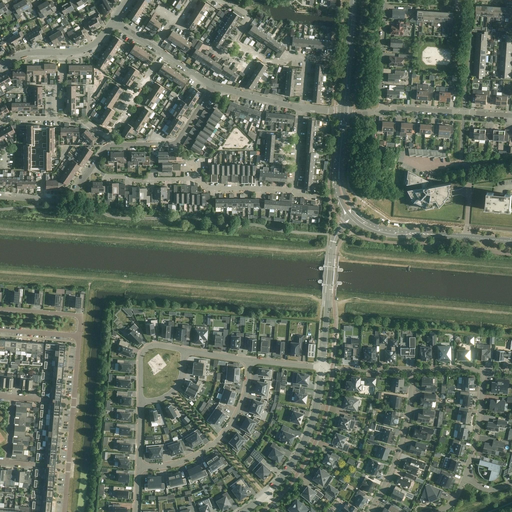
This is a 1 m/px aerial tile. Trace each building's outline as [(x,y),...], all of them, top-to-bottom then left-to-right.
[(24,0),(19,3),(24,11),(27,9),(29,13),(35,10),(31,3),(28,5),(25,0),(24,0)] [(75,0),(76,1),(74,3),(77,8),(84,4),(81,0),(75,0)] [(111,9),(109,4),(108,3),(106,0),(99,0),(100,1),(100,0),(102,4),(99,6),(99,7),(104,16),(110,12),(109,11),(111,9)] [(174,8),(175,7),(179,10),(182,5),(175,0),(170,0),(173,2),(171,5),(171,6),(174,8)] [(47,1),(43,4),(49,14),(54,12),(57,10),(52,2),(49,4),(47,1)] [(69,1),(64,4),(69,12),(77,8),(74,3),(71,4),(69,1)] [(202,1),(198,5),(206,10),(209,5),(202,1)] [(0,3),(0,9),(2,14),(6,12),(8,15),(13,12),(12,11),(9,6),(6,7),(3,2),(0,3)] [(21,14),(21,13),(24,11),(19,3),(14,6),(16,9),(15,10),(14,9),(12,11),(13,12),(17,20),(21,18),(19,15),(21,14)] [(138,3),(134,7),(142,12),(145,8),(138,3)] [(38,6),(39,9),(37,11),(42,19),(45,17),(49,14),(43,4),(38,6)] [(65,15),(69,12),(64,4),(59,7),(61,10),(59,11),(62,17),(60,18),(64,25),(68,23),(66,18),(65,15)] [(195,10),(203,15),(206,10),(198,5),(195,10)] [(134,7),(131,12),(139,17),(142,12),(134,7)] [(392,10),(392,18),(404,19),(404,11),(410,12),(411,7),(403,7),(403,11),(392,10)] [(195,10),(192,15),(200,20),(203,15),(195,10)] [(240,20),(241,18),(243,15),(234,10),(233,12),(231,14),(226,11),(224,13),(226,15),(237,21),(238,19),(240,20)] [(139,17),(131,12),(128,17),(136,22),(139,17)] [(90,17),(97,29),(96,29),(101,26),(98,20),(100,19),(97,13),(92,16),(94,18),(91,19),(90,17)] [(192,15),(189,20),(196,25),(200,20),(192,15)] [(227,21),(235,27),(236,25),(235,24),(237,21),(226,15),(225,17),(228,19),(227,21)] [(97,29),(90,17),(90,18),(91,20),(88,21),(87,19),(82,22),(86,27),(89,26),(92,32),(93,32),(92,31),(96,29),(97,29)] [(152,18),(147,25),(152,28),(157,21),(152,18)] [(193,30),(196,25),(189,20),(186,25),(188,26),(187,28),(191,30),(192,29),(193,30)] [(157,21),(152,28),(157,32),(162,24),(157,21)] [(222,22),(220,24),(231,30),(232,28),(234,29),(235,27),(227,21),(225,24),(222,22)] [(391,26),(391,34),(403,35),(403,27),(403,22),(396,22),(396,27),(391,26)] [(231,30),(220,24),(219,26),(222,28),(221,30),(229,36),(230,34),(229,33),(231,30)] [(55,34),(59,42),(65,38),(63,34),(65,33),(62,26),(57,29),(58,32),(55,34)] [(76,32),(81,41),(82,42),(81,41),(86,38),(83,33),(85,31),(82,26),(79,27),(79,26),(74,29),(76,32)] [(248,33),(253,36),(257,29),(253,26),(248,33)] [(37,29),(32,32),(37,41),(40,39),(41,40),(43,39),(40,34),(43,33),(40,27),(37,29)] [(214,33),(225,39),(226,37),(228,38),(229,36),(221,30),(219,29),(217,32),(216,31),(214,33)] [(262,32),(257,29),(253,36),(252,37),(250,40),(248,44),(249,44),(250,44),(254,38),(255,37),(257,39),(262,32)] [(256,46),(258,48),(266,35),(264,33),(265,30),(264,29),(262,32),(257,39),(256,41),(258,42),(256,45),(256,46)] [(21,31),(14,36),(19,44),(23,42),(21,39),(24,37),(21,31)] [(81,42),(82,42),(81,41),(76,32),(73,33),(72,31),(67,34),(71,40),(73,38),(77,44),(78,44),(77,43),(81,41),(81,42)] [(172,42),(177,35),(172,31),(167,39),(172,42)] [(476,41),(487,41),(487,35),(488,35),(488,34),(487,34),(487,32),(482,31),(482,34),(477,34),(477,38),(477,41),(476,41)] [(37,41),(32,32),(27,35),(27,34),(24,36),(28,42),(30,40),(33,45),(36,44),(35,42),(37,41)] [(59,42),(55,34),(52,36),(50,33),(45,36),(49,42),(52,41),(54,45),(59,42)] [(215,39),(219,42),(223,45),(224,43),(223,42),(225,39),(214,33),(213,35),(216,37),(215,39)] [(266,35),(258,48),(259,48),(261,48),(262,46),(263,48),(266,44),(266,45),(271,38),(273,35),(270,33),(268,36),(266,35)] [(177,35),(172,42),(177,45),(182,38),(177,35)] [(501,42),(511,43),(511,35),(502,35),(502,42),(501,42)] [(19,44),(14,36),(6,40),(10,45),(13,43),(15,47),(19,44)] [(112,42),(119,46),(123,42),(115,37),(112,42)] [(177,45),(182,48),(186,42),(187,41),(182,38),(177,45)] [(266,45),(271,48),(275,41),(271,38),(266,45)] [(219,42),(215,39),(213,42),(210,40),(207,39),(205,41),(209,44),(210,43),(219,49),(221,46),(222,47),(223,45),(219,42)] [(390,40),(390,46),(394,47),(394,49),(393,49),(393,52),(399,53),(399,49),(398,49),(398,47),(402,47),(402,41),(390,40)] [(187,41),(186,42),(182,48),(181,50),(186,53),(192,44),(187,41)] [(203,43),(200,41),(195,49),(196,50),(192,56),(196,59),(201,52),(198,51),(203,43)] [(273,49),(275,51),(280,44),(275,41),(271,48),(270,49),(268,52),(270,53),(272,50),(272,51),(273,49)] [(112,42),(109,46),(116,51),(119,46),(112,42)] [(275,51),(278,52),(275,56),(279,59),(286,48),(285,47),(280,44),(275,51)] [(135,55),(140,48),(135,45),(130,52),(135,55)] [(113,56),(116,51),(109,46),(106,51),(113,56)] [(140,48),(135,55),(140,59),(145,51),(140,48)] [(106,51),(102,56),(110,61),(113,56),(106,51)] [(140,59),(144,62),(149,54),(145,51),(140,59)] [(205,55),(201,52),(196,59),(201,62),(205,55)] [(154,58),(149,54),(144,62),(149,65),(154,58)] [(389,57),(389,66),(389,64),(393,65),(393,66),(403,66),(403,58),(408,58),(408,55),(399,54),(398,57),(389,57)] [(201,62),(205,65),(210,58),(205,55),(201,62)] [(102,56),(99,61),(107,65),(110,61),(102,56)] [(205,65),(210,68),(214,61),(210,58),(205,65)] [(107,65),(99,61),(96,65),(104,70),(107,65)] [(210,68),(214,71),(219,64),(214,61),(210,68)] [(256,67),(265,72),(266,70),(270,72),(271,70),(261,63),(259,66),(257,65),(256,67)] [(164,74),(169,67),(164,64),(159,71),(164,74)] [(223,67),(219,64),(214,71),(219,74),(220,73),(223,67)] [(220,73),(224,76),(229,69),(224,66),(223,67),(220,73)] [(132,67),(128,72),(136,77),(139,72),(132,67)] [(173,70),(169,67),(164,74),(169,78),(173,70)] [(224,76),(229,79),(236,68),(234,67),(232,71),(229,69),(224,76)] [(265,79),(265,78),(266,77),(263,75),(265,72),(256,67),(255,69),(256,70),(255,72),(265,79)] [(238,75),(235,73),(238,69),(236,68),(229,79),(234,82),(238,75)] [(173,70),(169,78),(173,81),(178,73),(173,70)] [(388,74),(388,82),(399,83),(399,76),(403,77),(404,71),(395,71),(395,75),(388,74)] [(128,72),(125,76),(133,81),(136,77),(128,72)] [(250,76),(259,81),(260,79),(264,81),(264,80),(267,81),(267,79),(265,78),(265,79),(255,72),(253,75),(252,74),(250,76)] [(178,73),(173,81),(178,84),(183,76),(178,73)] [(11,75),(8,76),(7,74),(2,77),(8,87),(10,86),(8,83),(11,81),(10,79),(12,78),(11,75)] [(133,81),(125,76),(122,81),(130,86),(133,81)] [(183,87),(184,85),(188,80),(183,76),(178,84),(183,87)] [(250,79),(249,81),(259,88),(260,86),(257,84),(259,81),(250,76),(249,78),(250,79)] [(259,88),(249,81),(247,84),(246,83),(244,85),(253,90),(254,88),(258,90),(259,88)] [(157,83),(154,88),(161,93),(164,88),(157,83)] [(113,89),(120,94),(123,90),(115,84),(114,84),(113,84),(112,85),(112,86),(111,86),(111,87),(112,88),(112,89),(113,89)] [(421,100),(422,85),(417,84),(417,86),(414,86),(414,87),(411,87),(411,92),(416,92),(416,100),(421,100)] [(422,85),(421,100),(427,100),(427,93),(433,93),(434,87),(428,87),(428,85),(422,85)] [(387,90),(387,98),(399,99),(399,92),(403,92),(404,87),(396,86),(395,90),(387,90)] [(445,87),(440,87),(437,86),(436,93),(439,94),(439,101),(444,102),(445,92),(445,87)] [(188,91),(191,93),(198,98),(201,93),(191,87),(188,91)] [(448,93),(445,92),(444,102),(450,102),(450,94),(453,94),(455,94),(455,88),(453,88),(453,87),(448,87),(448,93)] [(154,88),(150,93),(158,98),(161,93),(154,88)] [(113,89),(109,94),(117,99),(120,94),(113,89)] [(482,90),(476,90),(473,90),(473,96),(476,96),(475,104),(481,104),(482,90)] [(482,90),(481,104),(486,104),(487,97),(490,97),(490,91),(482,90)] [(502,105),(502,96),(497,96),(497,90),(494,90),(493,97),(497,97),(496,105),(502,105)] [(503,91),(502,96),(502,105),(507,106),(508,98),(511,98),(511,90),(508,90),(508,91),(503,91)] [(155,103),(158,98),(150,93),(147,98),(155,103)] [(195,103),(198,98),(191,93),(188,98),(195,103)] [(109,94),(106,99),(114,104),(117,99),(109,94)] [(151,107),(155,103),(147,98),(144,102),(151,107)] [(180,102),(178,105),(186,110),(189,106),(184,103),(185,103),(178,98),(177,100),(177,101),(180,102)] [(184,103),(189,106),(192,108),(195,103),(188,98),(185,103),(184,103)] [(111,109),(114,104),(106,99),(103,104),(108,107),(111,109)] [(233,111),(236,102),(234,101),(233,103),(230,101),(226,113),(229,114),(230,110),(233,111)] [(0,104),(0,108),(4,115),(9,112),(5,105),(2,107),(0,104)] [(175,110),(183,115),(186,110),(178,105),(175,110)] [(212,114),(220,119),(223,114),(208,105),(206,107),(213,112),(212,114)] [(243,106),(241,105),(236,119),(237,119),(239,118),(240,115),(240,114),(243,115),(246,105),(244,105),(243,106)] [(115,112),(111,109),(108,107),(105,111),(112,116),(115,112)] [(142,113),(149,118),(152,113),(145,108),(142,113)] [(251,109),(247,120),(249,121),(250,117),(253,118),(256,109),(254,108),(254,110),(251,109)] [(252,122),(255,123),(257,124),(256,127),(258,127),(261,116),(260,116),(261,112),(258,111),(259,110),(256,109),(253,118),(252,122)] [(172,115),(175,117),(180,120),(183,115),(175,110),(172,115)] [(105,111),(101,116),(109,121),(112,116),(105,111)] [(220,119),(212,114),(211,115),(204,111),(202,113),(217,123),(220,119)] [(142,113),(138,117),(146,122),(149,118),(142,113)] [(217,123),(202,113),(200,116),(207,121),(206,122),(207,123),(214,127),(217,123)] [(109,121),(101,116),(98,121),(106,126),(109,121)] [(146,122),(138,117),(135,122),(143,127),(146,122)] [(172,122),(179,127),(183,122),(180,120),(175,117),(174,119),(171,117),(169,119),(172,121),(172,122)] [(308,125),(316,126),(319,126),(320,121),(309,120),(309,117),(303,117),(303,121),(308,122),(308,125)] [(207,123),(206,124),(199,120),(198,122),(213,132),(215,128),(214,127),(207,123)] [(135,122),(132,127),(135,129),(140,132),(143,127),(135,122)] [(172,122),(169,126),(176,131),(179,127),(172,122)] [(213,132),(198,122),(196,125),(203,130),(202,131),(209,136),(210,137),(213,132)] [(381,131),(387,131),(388,122),(382,122),(379,122),(378,132),(381,132),(381,131)] [(393,122),(388,122),(387,131),(395,132),(396,123),(393,123),(393,122)] [(406,133),(406,123),(401,123),(398,123),(397,131),(400,132),(406,133)] [(406,123),(406,133),(406,135),(411,135),(412,130),(415,130),(415,124),(412,124),(406,123)] [(128,124),(124,129),(132,134),(135,129),(132,127),(128,124)] [(425,134),(425,125),(420,124),(420,125),(417,125),(416,131),(419,132),(419,133),(425,134)] [(16,128),(16,125),(11,125),(5,128),(10,135),(15,132),(13,128),(16,128)] [(46,127),(46,128),(40,128),(40,125),(26,125),(18,125),(18,128),(26,128),(26,131),(34,131),(34,130),(46,130),(46,131),(42,131),(42,134),(54,134),(54,131),(59,131),(59,127),(46,127)] [(431,125),(425,125),(425,134),(430,134),(430,133),(433,134),(434,126),(431,125)] [(438,138),(444,138),(444,126),(439,125),(439,126),(436,126),(435,132),(438,132),(438,138)] [(176,131),(169,126),(166,131),(173,136),(176,131)] [(450,126),(444,126),(444,138),(449,138),(449,134),(453,134),(453,127),(450,127),(450,126)] [(80,134),(82,131),(79,131),(79,127),(73,127),(73,135),(79,135),(79,134),(80,134)] [(5,128),(0,131),(4,138),(8,136),(10,140),(12,139),(10,135),(5,128)] [(206,140),(209,136),(202,131),(201,131),(200,132),(193,128),(191,130),(206,140)] [(85,131),(82,131),(80,134),(82,134),(81,135),(85,139),(91,133),(87,129),(85,131)] [(132,134),(124,129),(121,134),(129,139),(132,134)] [(479,139),(480,129),(475,129),(474,133),(470,132),(470,139),(474,139),(479,139)] [(480,129),(479,139),(485,140),(489,140),(490,134),(485,133),(486,130),(480,129)] [(203,144),(206,140),(191,130),(189,133),(196,138),(195,139),(196,140),(203,144)] [(490,134),(489,140),(493,140),(499,141),(499,130),(494,130),(494,134),(490,134)] [(499,130),(499,141),(504,141),(508,141),(509,135),(505,135),(505,131),(499,130)] [(95,138),(91,133),(85,139),(90,143),(90,145),(93,145),(93,140),(95,138)] [(26,143),(30,143),(30,145),(23,145),(23,152),(36,152),(36,149),(31,149),(31,146),(34,146),(34,143),(39,143),(39,141),(34,141),(34,137),(26,137),(26,143)] [(186,139),(201,149),(204,145),(203,144),(196,140),(195,141),(188,137),(186,139)] [(201,149),(186,139),(185,142),(192,147),(191,149),(199,154),(201,149)] [(85,147),(82,152),(90,157),(93,152),(91,150),(93,147),(92,147),(88,147),(87,148),(85,147)] [(86,162),(90,157),(82,152),(79,155),(79,154),(76,152),(75,154),(75,155),(75,154),(86,162)] [(114,161),(117,161),(117,152),(111,152),(111,159),(108,159),(108,165),(114,165),(114,161)] [(124,152),(117,152),(117,161),(121,161),(121,163),(127,163),(127,157),(124,157),(124,152)] [(138,162),(138,152),(132,152),(132,158),(128,158),(128,157),(128,165),(138,165),(138,162)] [(145,152),(138,152),(138,162),(143,162),(143,166),(150,166),(150,157),(149,157),(149,158),(145,158),(145,152)] [(73,157),(72,159),(81,165),(81,166),(83,167),(86,162),(75,154),(75,155),(73,158),(73,157)] [(176,157),(158,157),(158,163),(162,163),(162,167),(181,167),(180,164),(172,164),(172,162),(168,162),(168,160),(176,160),(176,157)] [(81,165),(72,159),(69,158),(68,159),(71,161),(72,161),(69,165),(77,170),(81,166),(81,165)] [(31,170),(31,169),(39,169),(39,172),(45,172),(45,170),(51,170),(51,164),(39,164),(39,166),(43,166),(43,168),(36,168),(31,168),(31,166),(36,166),(36,164),(23,164),(23,170),(31,170)] [(64,166),(62,168),(74,175),(77,170),(69,165),(67,169),(66,168),(64,166)] [(262,180),(265,180),(266,168),(264,167),(263,171),(260,171),(260,172),(256,172),(256,178),(259,179),(259,181),(262,181),(262,180)] [(74,175),(62,168),(61,169),(64,171),(65,171),(63,175),(71,180),(74,175)] [(428,181),(408,171),(407,171),(408,172),(407,179),(407,178),(408,179),(408,184),(406,184),(406,185),(406,184),(406,185),(421,182),(422,188),(407,191),(411,197),(412,196),(414,201),(413,202),(413,203),(413,202),(420,205),(420,204),(425,206),(425,208),(432,207),(432,206),(432,205),(437,204),(438,206),(443,200),(442,200),(445,196),(447,197),(447,196),(448,189),(446,189),(447,184),(449,184),(449,183),(434,186),(431,186),(431,185),(426,183),(427,181),(428,181)] [(71,180),(63,175),(59,180),(61,181),(60,182),(62,186),(65,184),(67,185),(71,180)] [(62,186),(60,182),(58,183),(58,181),(52,181),(52,190),(58,190),(58,188),(62,186)] [(89,192),(98,192),(98,182),(93,182),(93,186),(89,186),(89,192)] [(102,182),(98,182),(98,192),(107,192),(107,186),(102,186),(102,182)] [(119,184),(119,183),(112,183),(112,191),(108,191),(108,199),(112,199),(112,194),(118,194),(119,194),(119,184)] [(119,194),(118,194),(118,195),(125,195),(125,198),(126,198),(126,199),(128,200),(129,200),(129,192),(125,192),(125,184),(119,184),(119,194)] [(140,188),(140,187),(133,187),(133,195),(129,195),(129,202),(135,202),(135,198),(139,198),(140,198),(140,188)] [(161,187),(161,188),(161,198),(167,198),(167,200),(172,200),(172,190),(167,190),(167,187),(161,187)] [(140,198),(139,198),(139,199),(144,199),(144,203),(150,203),(150,196),(146,196),(146,188),(140,188),(140,198)] [(161,200),(161,198),(161,188),(155,188),(155,196),(152,196),(152,194),(152,203),(157,203),(157,200),(161,200)] [(510,211),(511,197),(511,195),(505,194),(505,196),(494,195),(494,193),(487,193),(486,207),(485,206),(485,210),(489,210),(489,209),(510,211)] [(202,196),(200,196),(200,204),(199,204),(199,205),(205,205),(205,203),(210,203),(210,197),(208,197),(208,194),(202,194),(202,196)] [(11,296),(8,301),(10,301),(10,303),(22,304),(23,289),(19,288),(18,292),(15,292),(15,295),(11,295),(11,296)] [(31,297),(28,303),(31,303),(31,304),(42,305),(44,290),(39,290),(39,294),(36,294),(35,297),(31,296),(31,297)] [(69,306),(72,307),(72,308),(83,309),(84,294),(80,294),(80,298),(77,297),(76,300),(72,300),(72,301),(69,306)] [(56,299),(52,298),(52,299),(49,305),(51,305),(51,306),(63,307),(64,296),(56,296),(56,299)] [(151,323),(145,324),(146,334),(146,335),(155,334),(154,334),(154,326),(158,326),(157,320),(151,320),(151,323)] [(168,325),(163,325),(162,337),(165,337),(164,338),(168,338),(168,337),(169,337),(170,331),(173,331),(174,322),(169,322),(168,325)] [(141,340),(142,340),(135,332),(139,328),(134,324),(129,329),(131,332),(128,335),(137,344),(138,344),(139,344),(142,341),(141,340)] [(185,341),(185,338),(190,338),(191,326),(184,325),(184,327),(183,329),(177,328),(176,339),(181,340),(185,341)] [(196,343),(196,344),(200,344),(200,343),(202,343),(202,339),(206,339),(207,330),(196,329),(195,343),(196,343)] [(223,329),(223,332),(217,331),(217,335),(213,335),(212,341),(215,341),(214,346),(222,346),(223,339),(228,339),(228,330),(223,329)] [(237,349),(238,349),(239,345),(240,345),(240,341),(243,342),(243,334),(237,333),(236,336),(232,336),(231,347),(232,347),(232,348),(233,348),(233,349),(237,350),(237,349)] [(430,336),(426,336),(427,342),(430,342),(430,345),(435,345),(435,333),(430,333),(430,336)] [(256,339),(250,339),(251,335),(245,334),(244,345),(248,345),(248,350),(255,351),(256,339)] [(265,337),(265,341),(261,341),(260,352),(268,353),(268,349),(272,349),(273,338),(265,337)] [(415,337),(409,337),(409,348),(400,348),(400,355),(409,355),(409,357),(414,357),(414,348),(415,348),(415,337)] [(290,355),(291,355),(292,356),(293,356),(294,356),(298,356),(299,347),(302,348),(303,340),(296,339),(296,343),(291,342),(290,355)] [(308,343),(307,356),(314,357),(315,344),(315,340),(309,339),(308,343)] [(345,344),(344,359),(352,360),(352,356),(359,357),(359,348),(353,348),(353,345),(359,345),(359,340),(351,339),(351,344),(345,344)] [(132,349),(127,347),(129,343),(120,340),(119,345),(121,346),(119,352),(131,357),(132,352),(131,352),(132,349)] [(385,351),(385,361),(395,361),(395,351),(395,346),(397,347),(397,340),(391,340),(390,346),(391,346),(391,351),(385,351)] [(277,341),(277,347),(276,346),(276,352),(276,353),(283,354),(283,353),(286,353),(287,344),(284,344),(284,342),(277,341)] [(478,360),(485,360),(486,360),(486,357),(490,358),(491,345),(483,345),(483,348),(477,348),(477,353),(478,353),(478,360)] [(450,360),(449,348),(449,346),(438,346),(438,360),(450,360)] [(423,360),(429,360),(428,357),(431,357),(430,349),(428,349),(428,347),(420,347),(421,351),(419,351),(419,355),(421,355),(421,360),(423,360)] [(363,353),(364,353),(364,360),(367,360),(367,361),(375,361),(375,348),(368,348),(363,348),(363,353)] [(458,350),(458,355),(457,355),(457,359),(458,359),(470,359),(470,350),(465,350),(465,348),(459,348),(459,350),(458,350)] [(511,352),(496,350),(496,351),(497,351),(496,360),(495,360),(504,361),(503,361),(504,357),(507,357),(507,358),(506,358),(511,359),(511,358),(510,358),(511,352)] [(129,369),(130,369),(131,364),(123,364),(123,360),(117,360),(117,363),(118,364),(118,371),(129,372),(129,369)] [(198,363),(193,362),(193,368),(205,370),(206,360),(200,360),(200,363),(198,363)] [(227,364),(226,373),(239,374),(239,368),(233,367),(233,364),(227,364)] [(205,370),(193,368),(192,374),(199,375),(198,378),(204,379),(205,370)] [(270,379),(272,370),(259,368),(259,369),(258,369),(257,373),(258,373),(258,375),(265,375),(264,378),(270,379)] [(239,374),(226,373),(226,380),(225,380),(225,383),(232,384),(232,380),(238,381),(239,380),(240,381),(240,376),(239,376),(239,374)] [(7,376),(6,387),(9,387),(9,388),(12,388),(13,380),(16,381),(16,375),(10,374),(10,376),(7,376)] [(26,378),(25,389),(28,389),(29,390),(31,390),(31,389),(32,382),(37,382),(38,375),(32,374),(32,376),(30,376),(30,378),(26,378)] [(300,387),(300,383),(308,384),(308,381),(309,381),(309,379),(309,375),(305,375),(305,374),(303,374),(298,374),(297,380),(293,380),(292,385),(296,385),(295,386),(300,387)] [(25,389),(26,378),(23,378),(23,375),(18,375),(17,381),(20,381),(20,388),(20,389),(22,389),(23,388),(25,389)] [(130,383),(130,380),(125,380),(125,376),(117,376),(116,381),(119,381),(118,387),(131,388),(131,383),(130,383)] [(345,386),(345,389),(346,389),(346,390),(359,391),(360,383),(365,384),(365,385),(375,386),(376,379),(365,378),(365,381),(360,381),(360,378),(352,377),(351,382),(347,381),(346,386),(345,386)] [(399,386),(403,386),(403,379),(400,379),(400,378),(396,377),(395,379),(393,379),(392,385),(391,385),(391,391),(399,392),(399,386)] [(432,383),(432,379),(427,378),(427,377),(423,377),(423,378),(422,378),(421,386),(425,387),(425,391),(435,392),(435,383),(432,383)] [(470,385),(473,385),(474,378),(462,377),(461,390),(469,390),(469,387),(470,387),(470,385)] [(507,394),(508,386),(509,386),(509,380),(496,379),(496,383),(493,382),(492,392),(507,394)] [(257,381),(256,388),(269,390),(271,381),(265,380),(264,383),(257,381)] [(190,381),(187,387),(199,393),(203,384),(197,381),(196,384),(190,381)] [(224,388),(222,394),(234,398),(236,392),(230,390),(231,387),(224,385),(223,388),(224,388)] [(198,393),(199,393),(187,387),(184,392),(190,395),(189,398),(194,401),(196,398),(195,397),(197,392),(198,393)] [(267,399),(269,390),(256,388),(255,394),(262,395),(261,398),(267,399)] [(300,404),(300,402),(305,403),(306,395),(302,394),(302,393),(299,393),(300,389),(293,388),(292,395),(295,395),(294,401),(295,401),(295,403),(300,404)] [(127,392),(117,391),(117,396),(122,397),(121,404),(130,405),(130,404),(131,404),(132,400),(131,400),(131,397),(127,397),(127,392)] [(463,399),(462,405),(471,406),(472,396),(469,396),(469,392),(460,391),(460,398),(463,399)] [(60,404),(61,404),(60,404),(61,401),(61,399),(61,394),(50,393),(49,398),(55,399),(54,401),(54,404),(49,403),(48,409),(50,409),(60,410),(60,404)] [(234,398),(222,394),(219,403),(224,405),(225,402),(232,405),(232,404),(233,404),(234,401),(233,400),(234,398)] [(435,395),(428,394),(424,394),(424,398),(421,397),(419,405),(431,407),(435,407),(436,402),(434,402),(435,395)] [(390,407),(400,408),(401,403),(400,403),(400,401),(401,401),(401,397),(391,396),(390,407)] [(345,405),(344,405),(343,409),(350,410),(350,409),(356,410),(357,407),(356,407),(358,399),(353,398),(354,397),(349,397),(349,398),(345,397),(344,403),(346,404),(345,405)] [(254,400),(251,405),(262,409),(262,410),(263,410),(267,401),(261,399),(260,402),(254,400)] [(495,401),(491,400),(491,405),(490,405),(489,408),(490,408),(490,410),(500,411),(500,412),(501,413),(502,413),(504,413),(505,402),(499,401),(499,400),(495,400),(495,401)] [(17,406),(16,411),(27,412),(26,412),(26,408),(31,408),(32,403),(21,402),(21,407),(17,406)] [(174,411),(173,409),(170,404),(165,408),(171,419),(177,416),(178,417),(181,416),(177,409),(174,411)] [(218,405),(212,413),(222,420),(226,415),(221,411),(223,409),(218,405)] [(262,409),(251,405),(251,407),(250,406),(249,410),(250,410),(249,411),(255,414),(254,416),(260,419),(261,415),(260,415),(262,410),(262,409)] [(460,421),(469,423),(471,412),(468,412),(468,409),(459,407),(458,414),(461,415),(460,421)] [(293,414),(290,421),(300,424),(303,414),(297,413),(298,410),(292,408),(290,413),(293,414)] [(130,416),(130,413),(125,413),(125,409),(117,409),(117,413),(119,413),(118,419),(130,420),(131,416),(130,416)] [(161,423),(160,416),(157,416),(157,414),(156,410),(150,411),(151,423),(158,423),(161,423)] [(389,424),(395,426),(396,423),(397,423),(398,419),(397,419),(398,416),(395,415),(395,412),(386,410),(385,414),(387,414),(386,418),(384,418),(383,424),(388,425),(389,424)] [(434,412),(427,411),(423,410),(423,413),(418,413),(418,414),(417,413),(417,417),(418,417),(417,421),(428,422),(429,417),(433,418),(434,412)] [(27,417),(27,412),(16,411),(16,417),(20,417),(19,421),(31,422),(32,417),(27,417)] [(222,420),(212,413),(206,421),(211,424),(213,422),(219,426),(222,420)] [(355,418),(349,416),(348,419),(341,417),(338,426),(343,428),(343,429),(347,430),(348,427),(353,429),(355,421),(354,421),(355,418)] [(247,417),(244,422),(253,427),(256,422),(258,423),(259,420),(254,417),(252,420),(247,417)] [(506,428),(507,421),(498,420),(498,423),(488,422),(488,424),(487,424),(487,427),(488,428),(487,430),(491,430),(491,431),(495,432),(495,431),(498,431),(499,427),(506,428)] [(31,422),(19,421),(19,426),(15,425),(14,430),(26,431),(26,427),(30,427),(30,422),(31,422)] [(253,427),(244,422),(240,428),(246,431),(245,434),(250,437),(252,434),(249,433),(253,427)] [(119,434),(125,435),(125,436),(129,436),(129,435),(130,435),(131,431),(130,430),(130,428),(127,428),(127,425),(117,424),(117,427),(120,428),(119,434)] [(376,424),(375,430),(384,432),(381,440),(391,443),(392,439),(393,439),(394,436),(393,436),(394,432),(385,429),(386,426),(376,424)] [(458,431),(457,438),(466,439),(468,429),(465,428),(465,425),(458,424),(457,430),(458,431)] [(290,428),(284,425),(281,432),(283,433),(280,440),(286,442),(286,443),(287,443),(291,444),(293,439),(294,436),(288,433),(290,428)] [(433,429),(426,427),(420,426),(419,430),(415,429),(413,437),(425,440),(426,435),(430,435),(430,434),(432,434),(433,429)] [(190,434),(197,444),(198,444),(198,445),(202,442),(201,442),(202,441),(199,435),(201,434),(198,429),(190,434)] [(25,436),(26,431),(14,430),(14,435),(18,436),(18,440),(30,441),(30,436),(25,436)] [(233,437),(241,444),(245,439),(247,441),(249,438),(244,434),(242,437),(237,433),(233,437)] [(334,437),(332,443),(340,446),(338,449),(347,452),(349,446),(343,443),(346,437),(336,433),(335,436),(334,437)] [(197,444),(190,434),(182,438),(185,444),(188,442),(191,448),(197,444)] [(241,444),(233,437),(229,442),(234,446),(232,449),(237,453),(239,450),(237,449),(241,444)] [(173,441),(177,454),(183,452),(181,445),(184,444),(182,439),(173,441)] [(459,441),(454,439),(452,445),(456,446),(454,454),(462,456),(465,445),(459,444),(459,441)] [(30,441),(18,440),(17,445),(13,444),(13,449),(24,450),(23,450),(23,446),(28,446),(29,441),(30,441)] [(118,444),(117,450),(130,451),(130,448),(131,448),(131,444),(123,444),(124,440),(117,440),(116,443),(118,444)] [(177,454),(173,441),(165,444),(166,450),(169,449),(171,455),(172,455),(172,456),(176,455),(176,454),(177,454)] [(485,443),(483,452),(495,454),(496,450),(503,451),(504,443),(494,441),(493,445),(485,443)] [(426,445),(419,443),(416,442),(415,446),(411,445),(409,452),(419,455),(421,450),(425,451),(426,445)] [(272,451),(269,456),(275,460),(276,461),(277,461),(278,462),(280,459),(281,459),(284,456),(283,455),(283,454),(278,451),(280,448),(273,443),(269,449),(272,451)] [(155,445),(156,458),(162,457),(162,451),(165,450),(164,444),(155,445)] [(156,458),(155,445),(146,446),(146,452),(149,452),(150,458),(151,458),(151,459),(155,459),(155,458),(156,458)] [(380,446),(377,456),(386,460),(390,449),(380,446)] [(24,450),(13,449),(12,454),(17,455),(16,459),(27,460),(27,455),(24,455),(24,450)] [(211,457),(218,468),(224,464),(224,466),(227,463),(223,457),(220,459),(217,454),(216,454),(216,453),(212,456),(213,456),(211,457)] [(324,458),(322,462),(325,463),(332,467),(335,462),(336,463),(339,456),(332,453),(331,456),(327,454),(325,458),(324,458)] [(503,476),(508,474),(511,471),(511,454),(509,467),(510,468),(509,468),(505,470),(503,476)] [(124,456),(115,455),(115,462),(119,462),(118,467),(129,467),(129,463),(129,460),(123,459),(124,456)] [(450,455),(446,468),(448,469),(457,472),(460,462),(456,460),(457,457),(450,455)] [(45,468),(45,473),(54,474),(55,474),(55,469),(55,466),(55,464),(56,464),(55,464),(56,458),(44,457),(44,463),(49,463),(49,466),(49,468),(45,468)] [(218,468),(211,457),(210,459),(209,458),(206,460),(206,461),(210,467),(207,468),(211,473),(218,468)] [(369,472),(376,475),(378,476),(383,465),(377,463),(378,462),(371,459),(369,463),(372,465),(369,472)] [(499,461),(498,464),(480,459),(479,464),(489,467),(488,469),(492,470),(489,480),(491,480),(492,480),(493,480),(494,480),(495,479),(496,478),(497,478),(498,477),(501,465),(506,466),(507,463),(499,461)] [(423,469),(425,463),(416,460),(415,463),(406,460),(403,469),(412,472),(411,474),(415,475),(418,468),(423,469)] [(255,473),(256,473),(259,475),(259,476),(263,481),(267,477),(268,476),(267,475),(270,472),(265,467),(265,466),(260,461),(259,462),(252,470),(255,473)] [(193,467),(199,479),(207,475),(205,470),(202,471),(199,465),(193,467)] [(199,479),(193,467),(192,468),(191,467),(188,469),(188,470),(190,476),(187,477),(190,484),(193,483),(193,482),(199,479)] [(313,479),(323,485),(325,487),(329,482),(332,477),(329,475),(327,473),(327,472),(322,469),(322,470),(319,469),(317,473),(315,472),(314,474),(315,475),(313,479)] [(4,486),(9,487),(10,475),(6,474),(6,470),(1,470),(0,481),(5,481),(4,486)] [(117,474),(116,481),(128,482),(129,475),(123,474),(124,471),(116,470),(116,474),(117,474)] [(14,482),(19,482),(20,471),(15,471),(14,475),(10,475),(9,487),(9,485),(14,486),(14,482)] [(25,472),(20,471),(19,482),(24,483),(23,488),(28,488),(29,484),(31,484),(32,479),(29,478),(29,476),(25,476),(25,472)] [(442,474),(440,478),(438,483),(451,488),(455,479),(452,478),(453,475),(442,471),(441,474),(442,474)] [(174,474),(177,486),(187,484),(185,478),(182,479),(181,472),(180,473),(180,472),(176,473),(176,474),(174,474)] [(177,486),(174,474),(172,474),(172,473),(168,474),(168,475),(169,482),(166,483),(168,489),(177,486)] [(404,478),(400,476),(397,483),(408,488),(413,475),(406,473),(404,478)] [(155,490),(154,477),(152,477),(152,476),(148,476),(148,477),(148,484),(144,484),(145,490),(155,490)] [(154,477),(155,490),(164,489),(164,483),(161,483),(161,477),(154,477)] [(364,489),(370,493),(376,483),(365,477),(361,484),(365,487),(364,489)] [(232,490),(239,500),(247,494),(245,491),(246,490),(244,488),(247,485),(241,478),(234,483),(237,486),(232,490)] [(426,486),(420,500),(421,500),(421,501),(421,502),(422,503),(423,504),(424,503),(425,503),(426,502),(427,502),(428,499),(430,498),(432,502),(436,500),(435,499),(437,498),(438,496),(440,497),(442,491),(429,485),(426,486)] [(113,497),(128,498),(128,491),(124,491),(123,490),(123,487),(124,487),(113,486),(113,497)] [(321,498),(323,495),(316,489),(314,491),(307,486),(305,489),(303,491),(301,494),(309,501),(312,498),(314,496),(314,495),(315,494),(321,498)] [(339,491),(330,486),(326,491),(335,497),(339,491)] [(412,499),(414,495),(396,486),(395,489),(394,489),(390,496),(400,501),(404,494),(407,495),(406,496),(412,499)] [(366,494),(358,490),(357,493),(360,495),(354,504),(361,508),(367,499),(364,497),(366,494)] [(230,498),(227,492),(222,495),(223,498),(217,501),(220,506),(219,507),(221,510),(221,509),(222,510),(230,505),(227,500),(230,498)] [(212,506),(209,498),(202,501),(204,506),(200,508),(201,511),(210,511),(209,508),(213,506),(212,506)] [(292,511),(314,511),(310,508),(309,509),(303,504),(302,505),(296,500),(291,506),(290,505),(287,509),(290,511),(292,511)] [(344,511),(343,511),(354,511),(357,509),(348,503),(346,505),(345,505),(342,509),(344,511)]
